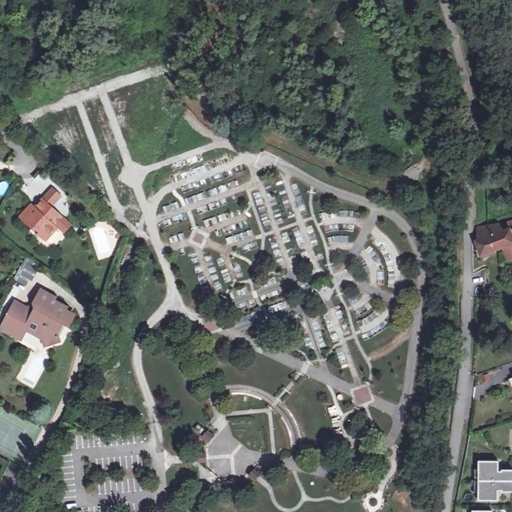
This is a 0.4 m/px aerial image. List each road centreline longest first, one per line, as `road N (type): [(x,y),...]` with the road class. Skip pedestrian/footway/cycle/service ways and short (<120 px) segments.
road 1 (residential): [(446,0),(476,143),(469,332),(446,511)]
road 2 (track): [(412,0),(437,147),(409,176)]
road 3 (track): [(409,176),(392,186),(242,127)]
